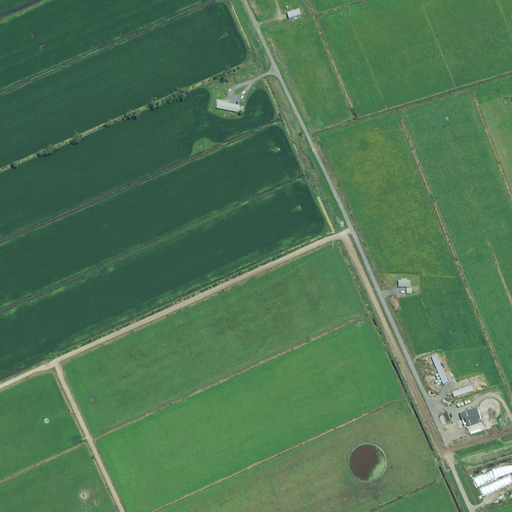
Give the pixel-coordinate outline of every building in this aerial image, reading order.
[(301,14),(299,8),(287,12),(289,18),(301,14)] [(237,112),(238,105),(225,103),(226,101),(216,99),(216,102),(217,102),(216,109),(237,112)] [(448,382),(436,355),(432,357),(443,384),(448,382)] [(474,391),(472,386),(453,392),(454,397),(474,391)] [(481,428),(484,428),(481,419),(482,419),(478,407),(460,413),(462,421),(466,419),(470,432),(471,432),(471,433),(482,430),(481,428)]
